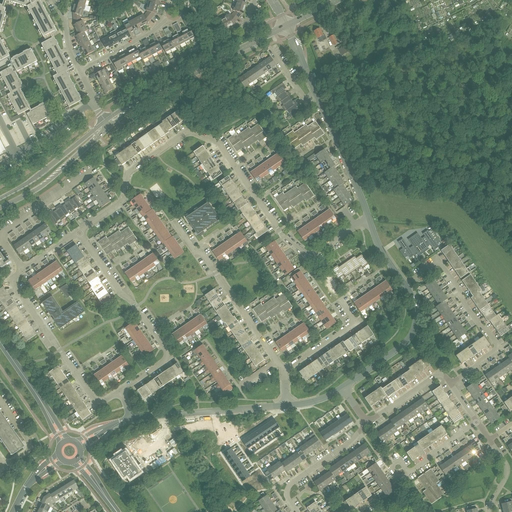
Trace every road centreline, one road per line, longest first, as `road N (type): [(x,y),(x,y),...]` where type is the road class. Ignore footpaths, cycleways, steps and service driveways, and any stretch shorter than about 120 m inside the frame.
road 1 (residential): [(78,231),(124,198),(130,170),(188,132),(219,144),(302,253),(369,221)]
road 2 (residential): [(120,390),(167,353),(78,231)]
road 3 (residential): [(450,383),(497,346),(441,264),(404,284)]
road 4 (residential): [(120,390),(100,403),(93,399),(12,283),(22,270)]
road 5 (residential): [(276,360),(174,223)]
road 6 (residential): [(129,418),(285,405)]
road 7 (tertiary): [(153,93),(285,26)]
road 8 (residential): [(342,388),(411,335),(416,311),(404,284)]
road 9 (residential): [(369,221),(316,95)]
road 10 (tertiary): [(0,207),(58,172),(108,127)]
road 11 (tertiary): [(104,121),(0,198)]
road 12 (residential): [(296,511),(286,496),(291,482),(366,423)]
